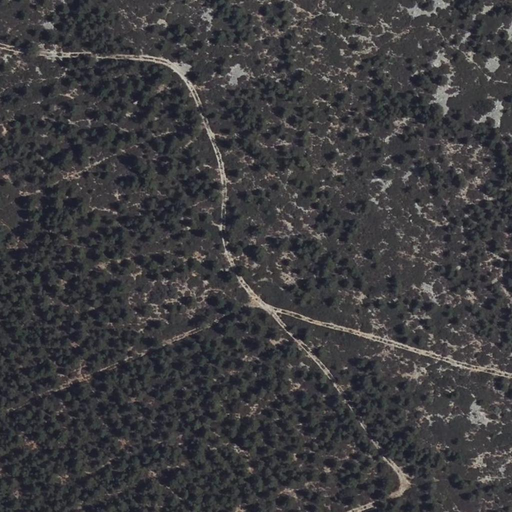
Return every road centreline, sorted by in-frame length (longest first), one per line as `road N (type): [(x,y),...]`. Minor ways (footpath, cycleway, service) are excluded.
road 1 (track): [(353,511),(401,490),(402,477),(320,365),(235,272),(224,242),(217,150),(187,81),(162,61),(0,45)]
road 2 (track): [(263,306),(511,375)]
